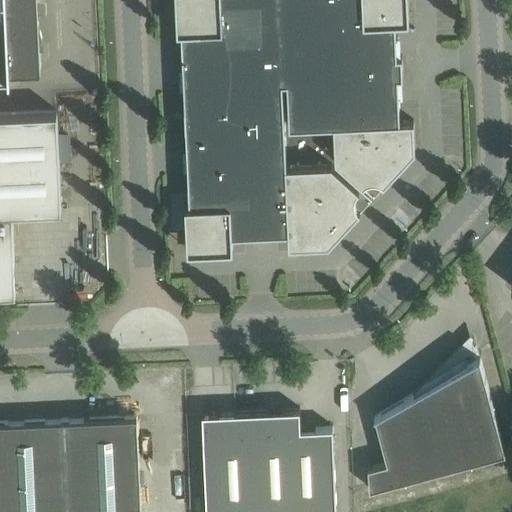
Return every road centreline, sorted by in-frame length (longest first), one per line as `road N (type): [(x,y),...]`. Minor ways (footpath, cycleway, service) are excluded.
road 1 (unclassified): [(141,334),(341,326),(363,316),(487,180),(493,158),(486,0)]
road 2 (unclassified): [(141,334),(131,0)]
road 3 (unclassified): [(0,341),(141,334)]
